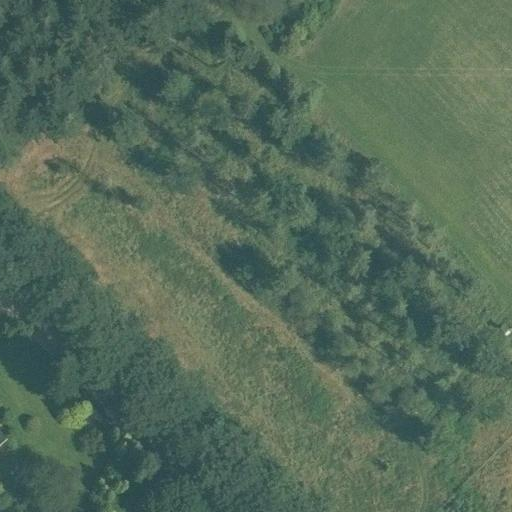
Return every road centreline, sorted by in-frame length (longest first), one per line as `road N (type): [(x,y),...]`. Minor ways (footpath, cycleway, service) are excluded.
road 1 (track): [(0,217),(290,511)]
road 2 (track): [(233,0),(106,98),(85,178),(65,199),(36,210),(0,207)]
road 3 (track): [(214,511),(0,295)]
